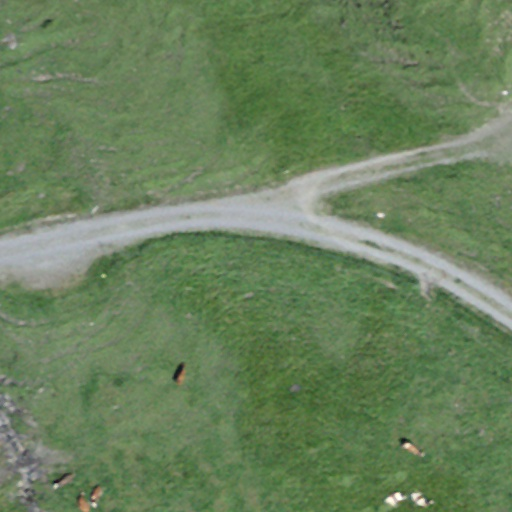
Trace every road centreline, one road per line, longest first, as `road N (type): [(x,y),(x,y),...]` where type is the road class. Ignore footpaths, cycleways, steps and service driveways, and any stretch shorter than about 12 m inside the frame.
road 1 (track): [(0,248),(194,212),(282,213)]
road 2 (track): [(282,213),(403,256),(511,314)]
road 3 (track): [(511,133),(306,181),(282,213)]
